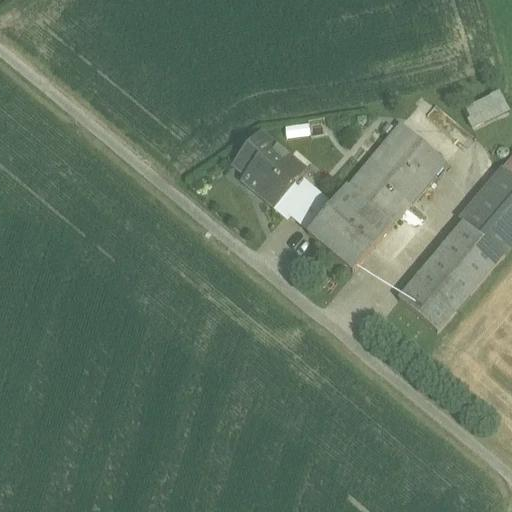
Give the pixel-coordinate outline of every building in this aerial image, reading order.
[(511,105),(506,93),(468,110),(478,132),(511,116),(511,105)] [(311,238),(309,241),(354,279),(392,233),(391,232),(446,166),(402,129),(334,210),(311,238)] [(334,210),(283,168),(289,161),(260,137),(233,170),(247,181),(243,187),(273,212),(271,215),(283,224),(288,219),(311,238),(334,210)] [(511,181),(503,173),(460,224),(464,227),(464,226),(503,259),(511,249),(511,181)] [(464,227),(399,304),(438,336),(503,259),(464,226),(464,227)]
